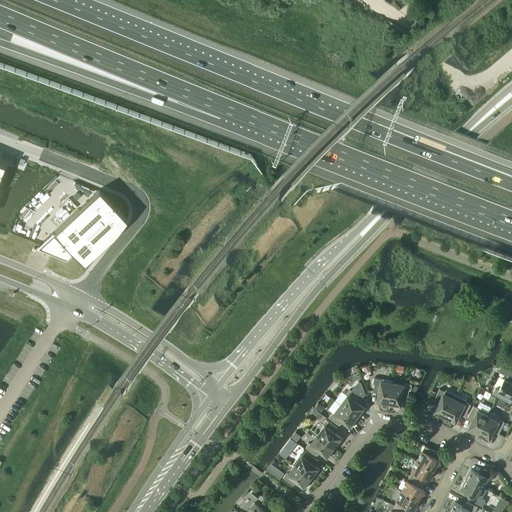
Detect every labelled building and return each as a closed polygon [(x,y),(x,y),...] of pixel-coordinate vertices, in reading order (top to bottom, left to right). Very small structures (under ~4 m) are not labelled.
[(98,190),(38,246),(65,257),(71,251),(82,264),(117,231),(126,219),(98,190)] [(495,387),(492,393),(511,403),(511,400),(511,370),(509,369),(504,378),(499,389),(495,387)] [(374,377),(373,383),(375,384),(373,391),(379,392),(377,403),(383,404),(383,402),(389,403),(393,383),(393,381),(374,377)] [(404,385),(393,383),(389,403),(395,404),(394,406),(400,407),(402,396),(408,397),(409,390),(411,389),(412,384),(404,383),(404,385)] [(348,395),(341,404),(357,416),(360,412),(362,413),(366,409),(357,402),(360,397),(350,389),(346,394),(348,395)] [(440,389),(434,400),(439,403),(434,413),(439,416),(440,414),(445,416),(456,395),(446,390),(445,391),(440,389)] [(456,395),(445,416),(450,419),(449,421),(454,424),(460,414),(465,416),(471,404),(465,402),(466,400),(456,395)] [(357,416),(341,404),(334,413),(332,412),(329,417),(339,425),(343,420),(352,427),(355,422),(353,421),(357,416)] [(479,433),(488,416),(478,410),(479,409),(473,406),(467,418),(473,420),(467,430),(473,433),(474,431),(479,433)] [(488,416),(479,433),(484,436),(483,438),(488,441),(493,431),(499,433),(505,422),(499,419),(501,415),(491,410),(488,416)] [(318,435),(334,447),(337,442),(339,444),(343,439),(334,432),(337,427),(327,419),(323,424),(325,426),(318,435)] [(334,447),(318,435),(311,444),(309,442),(306,447),(316,455),(320,451),(329,458),(332,453),(330,451),(334,447)] [(291,438),(279,453),(285,458),(297,443),(291,438)] [(417,460),(434,469),(436,464),(440,463),(439,459),(436,458),(439,454),(441,455),(441,454),(427,446),(424,451),(422,451),(417,460)] [(295,465),(311,477),(314,472),(316,474),(320,469),(315,465),(318,460),(304,450),(293,464),(295,465)] [(431,474),(434,469),(417,460),(412,470),(414,471),(411,476),(426,484),(426,483),(424,482),(426,478),(429,479),(433,477),(431,474)] [(307,482),(311,477),(295,465),(288,474),(286,473),(283,478),(293,486),(297,481),(306,488),(309,483),(307,482)] [(471,469),(466,479),(483,487),(488,478),(491,480),(494,474),(484,469),(481,474),(471,469)] [(425,485),(426,484),(411,476),(409,481),(407,480),(402,490),(419,499),(421,494),(425,493),(424,489),(421,488),(423,484),(425,485)] [(466,479),(461,488),(471,494),(468,499),(482,506),(485,500),(482,498),(487,489),(483,487),(466,479)] [(396,487),(391,497),(397,500),(399,501),(396,506),(407,511),(409,511),(411,508),(413,509),(418,507),(416,503),(419,499),(402,490),(396,487)] [(256,499),(260,494),(254,489),(250,493),(256,499)] [(454,502),(449,511),(470,511),(471,511),(472,511),(474,511),(477,507),(467,502),(464,507),(454,502)] [(254,510),(252,511),(264,511),(254,503),(250,507),(254,510)] [(389,503),(387,508),(392,510),(390,511),(407,511),(396,506),(389,503)]
